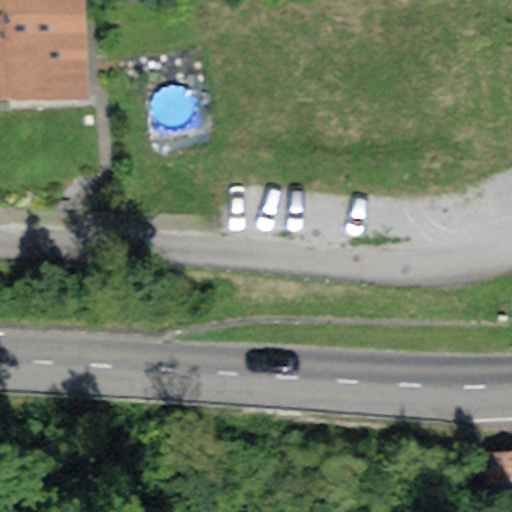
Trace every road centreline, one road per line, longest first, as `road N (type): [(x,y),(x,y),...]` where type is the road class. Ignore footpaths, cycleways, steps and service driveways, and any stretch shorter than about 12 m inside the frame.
road 1 (residential): [(511,242),(430,267),(0,235)]
road 2 (primary): [(511,385),(0,361)]
